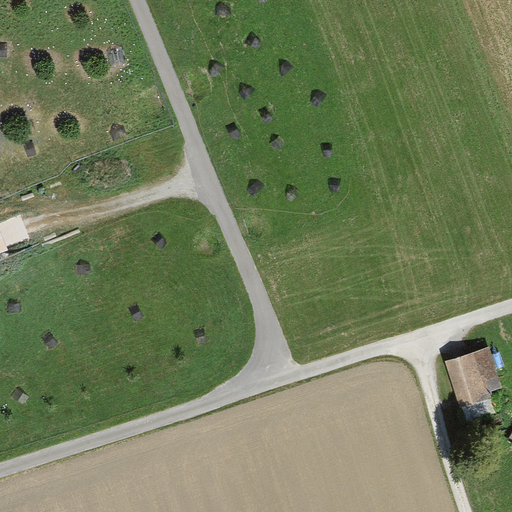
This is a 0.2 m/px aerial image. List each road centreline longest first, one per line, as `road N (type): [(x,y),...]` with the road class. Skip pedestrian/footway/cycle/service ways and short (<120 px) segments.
road 1 (track): [(511,307),(0,471)]
road 2 (track): [(258,388),(265,333),(134,0)]
road 3 (track): [(411,339),(469,511)]
